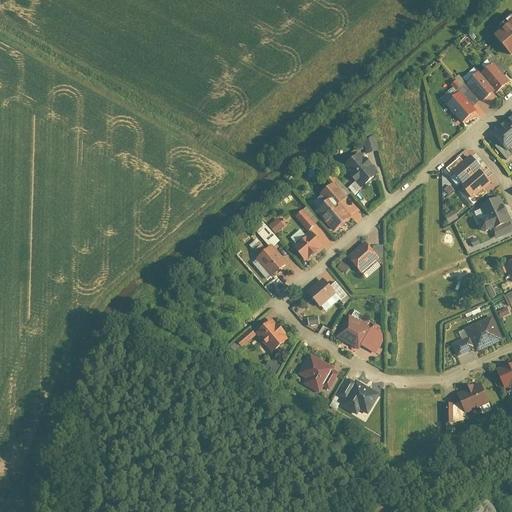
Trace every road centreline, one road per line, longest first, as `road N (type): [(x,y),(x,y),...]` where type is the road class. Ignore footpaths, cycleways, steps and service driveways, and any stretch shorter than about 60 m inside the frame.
road 1 (residential): [(511,349),(437,381),(392,381),(343,362),(278,302),(467,139)]
road 2 (track): [(430,381),(429,171)]
